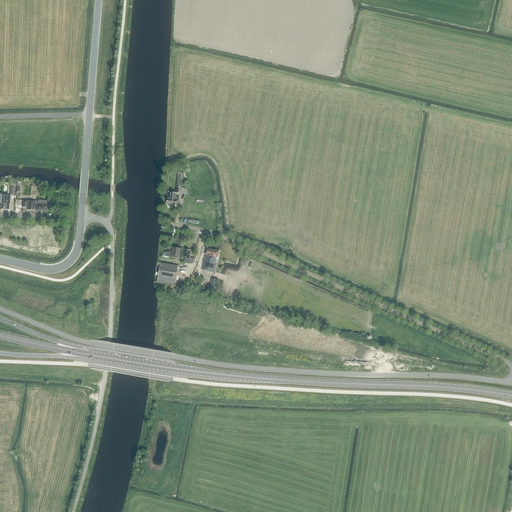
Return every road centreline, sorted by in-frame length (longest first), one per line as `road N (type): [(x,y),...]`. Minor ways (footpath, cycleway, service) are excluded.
road 1 (unclassified): [(511,383),(210,365),(95,346),(0,309)]
road 2 (primary): [(511,396),(236,378),(93,357)]
road 3 (unclassified): [(511,365),(240,243),(170,223)]
road 4 (unclassified): [(73,511),(109,342),(105,222)]
road 5 (secondary): [(98,0),(80,219)]
